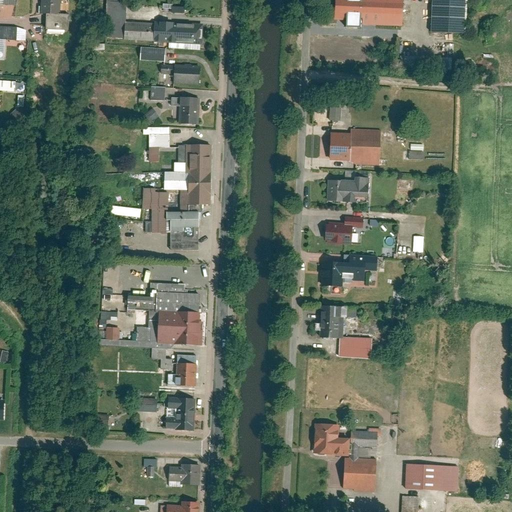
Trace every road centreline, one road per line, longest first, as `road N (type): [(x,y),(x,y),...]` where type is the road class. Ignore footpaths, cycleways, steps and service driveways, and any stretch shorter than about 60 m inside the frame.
road 1 (unclassified): [(284,511),(309,0)]
road 2 (tertiary): [(215,448),(235,0)]
road 3 (residential): [(215,448),(0,442)]
